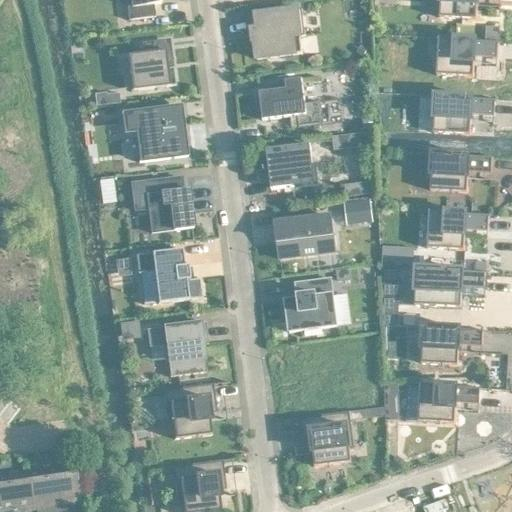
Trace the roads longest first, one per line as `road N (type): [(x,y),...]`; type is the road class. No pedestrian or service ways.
road 1 (residential): [(211,0),(275,511)]
road 2 (residential): [(324,511),(511,444)]
